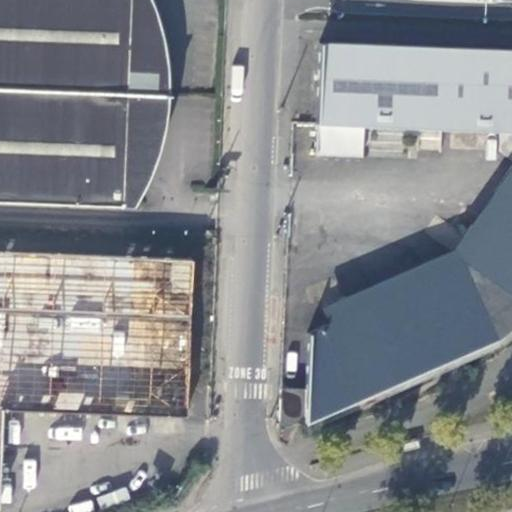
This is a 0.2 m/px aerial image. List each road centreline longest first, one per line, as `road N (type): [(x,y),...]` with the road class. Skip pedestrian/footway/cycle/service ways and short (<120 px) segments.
road 1 (unclassified): [(244,511),(260,0)]
road 2 (primary): [(511,463),(293,511)]
